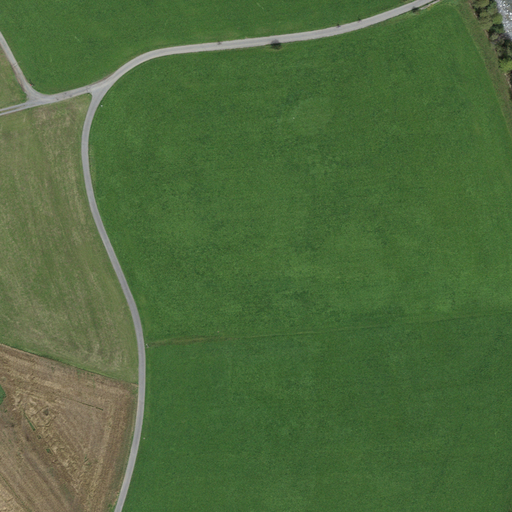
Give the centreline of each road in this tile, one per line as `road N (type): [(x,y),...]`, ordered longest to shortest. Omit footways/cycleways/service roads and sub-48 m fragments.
road 1 (track): [(425,0),(324,33),(153,54),(103,86),(87,123),(86,170),(138,325),(142,370),(118,511)]
road 2 (track): [(103,86),(40,98),(0,35)]
